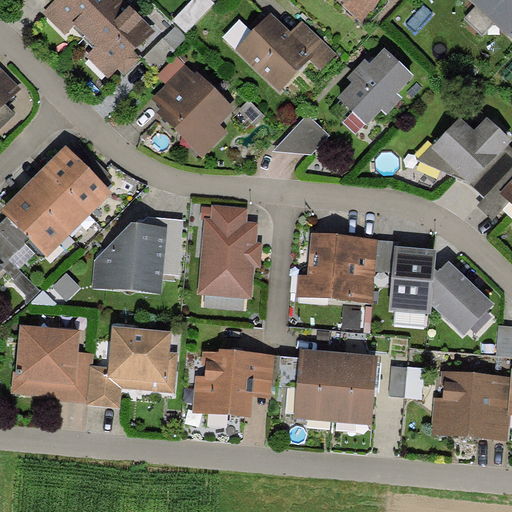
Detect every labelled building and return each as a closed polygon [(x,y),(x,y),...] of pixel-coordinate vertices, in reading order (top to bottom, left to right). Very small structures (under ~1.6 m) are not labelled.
[(56,0),(27,0),(24,4),(39,18),(43,14),(56,0)] [(85,37),(121,0),(56,0),(43,14),(65,36),(74,27),(85,37)] [(124,0),(121,0),(85,37),(95,48),(86,57),(110,80),(155,33),(131,10),(133,8),(124,0)] [(210,0),(192,0),(173,21),(186,33),(214,3),(210,0)] [(335,0),(361,24),(383,0),(391,0),(393,1),(393,0),(335,0)] [(511,33),(511,0),(468,0),(508,37),(511,33)] [(337,55),(302,22),(292,33),(271,13),(235,52),(279,94),(310,61),(321,71),(337,55)] [(140,62),(152,74),(186,38),(175,27),(140,62)] [(414,77),(384,49),(370,65),(365,61),(347,80),(352,85),(338,100),(367,127),(382,112),(387,117),(402,101),(396,95),(414,77)] [(166,86),(185,65),(176,57),(157,77),(166,86)] [(162,110),(196,75),(185,65),(166,86),(152,100),(162,110)] [(0,111),(6,106),(22,89),(0,67),(0,111)] [(162,110),(157,114),(202,158),(227,133),(220,126),(235,111),(197,74),(196,75),(162,110)] [(0,131),(16,116),(6,106),(0,111),(0,131)] [(307,115),(273,152),(312,156),(330,136),(307,115)] [(511,142),(487,119),(474,132),(461,119),(435,147),(433,145),(418,161),(471,186),(509,146),(511,142)] [(511,148),(509,146),(471,186),(484,199),(511,169),(511,148)] [(66,149),(44,170),(90,216),(112,194),(101,183),(77,160),(66,149)] [(86,151),(77,160),(101,183),(110,174),(86,151)] [(511,169),(484,199),(477,206),(492,221),(509,203),(500,194),(511,181),(511,169)] [(69,237),(90,216),(44,170),(23,191),(69,237)] [(511,181),(500,194),(509,203),(511,205),(511,181)] [(47,259),(69,237),(23,191),(1,213),(6,219),(29,241),(47,259)] [(205,221),(198,295),(252,300),(255,268),(261,268),(263,243),(257,243),(259,224),(247,223),(248,209),(212,206),(212,208),(201,207),(200,221),(205,221)] [(142,218),(95,261),(93,290),(161,296),(164,275),(178,276),(184,221),(142,218)] [(29,241),(6,219),(0,224),(0,265),(5,270),(15,279),(22,272),(10,261),(29,241)] [(378,241),(311,235),(308,276),(298,276),(296,299),(372,305),(375,273),(378,241)] [(395,242),(378,241),(375,273),(393,274),(395,248),(395,242)] [(436,252),(395,248),(393,274),(390,312),(431,316),(432,307),(434,272),(436,252)] [(438,275),(434,272),(432,307),(464,337),(494,306),(449,263),(438,275)] [(27,305),(41,292),(22,272),(15,279),(13,281),(26,295),(26,304),(27,305)] [(67,274),(53,288),(67,302),(81,289),(67,274)] [(57,305),(44,291),(32,302),(32,304),(55,306),(57,305)] [(511,327),(499,326),(497,357),(511,358),(511,327)] [(81,333),(20,327),(16,372),(14,372),(11,396),(87,403),(91,367),(93,368),(94,355),(79,353),(81,333)] [(172,334),(112,329),(109,369),(108,380),(122,390),(175,395),(178,355),(170,354),(172,334)] [(270,400),(274,356),(220,351),(219,354),(204,353),(202,377),(196,376),(192,415),(251,420),(253,398),(270,400)] [(334,424),(340,355),(301,351),(294,420),(334,424)] [(340,355),(334,424),(373,427),(378,358),(340,355)] [(405,399),(408,368),(392,366),(389,397),(405,399)] [(93,368),(91,367),(87,403),(87,407),(121,409),(122,390),(108,380),(109,369),(93,368)] [(425,369),(408,368),(405,399),(422,401),(425,369)] [(511,378),(444,372),(442,399),(434,398),(431,436),(507,442),(509,417),(511,378)]
